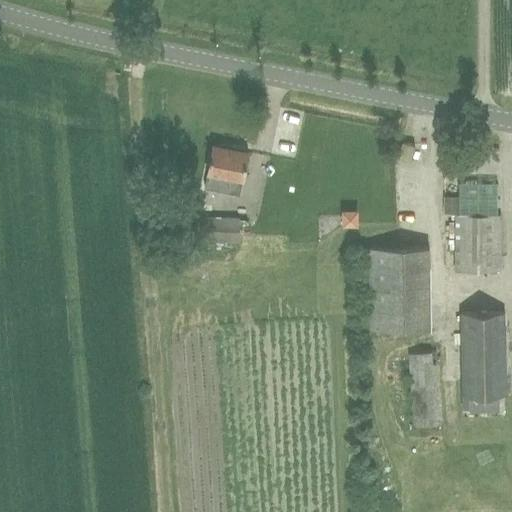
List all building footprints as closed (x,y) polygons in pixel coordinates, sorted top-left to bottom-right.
[(411,161),(415,145),(402,142),(398,158),(411,161)] [(232,148),(213,144),(207,172),(208,172),(205,187),(239,194),(242,179),(243,179),(248,151),(244,150),(244,147),(233,145),(232,148)] [(445,213),(459,214),(459,197),(445,197),(445,213)] [(239,242),(240,233),(249,232),(250,219),(239,218),(240,216),(211,216),(212,205),(201,204),(199,240),(239,242)] [(358,209),(342,209),(342,225),(358,225),(358,209)] [(501,215),(459,214),(447,214),(447,230),(458,230),(458,269),(499,270),(501,215)] [(373,326),(432,324),(428,233),(369,235),(373,326)] [(462,394),(506,394),(505,311),(461,312),(462,394)] [(414,424),(441,423),(437,351),(408,353),(414,424)]
